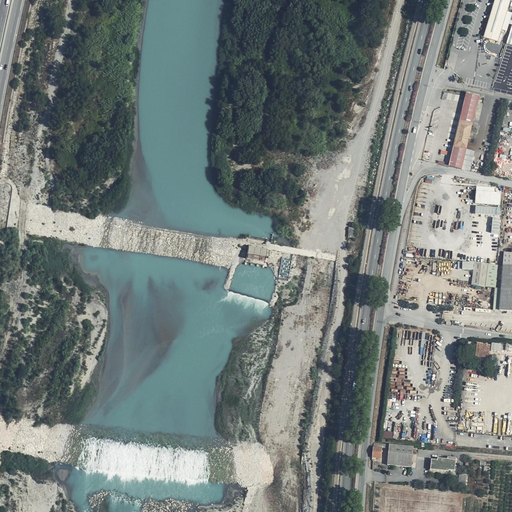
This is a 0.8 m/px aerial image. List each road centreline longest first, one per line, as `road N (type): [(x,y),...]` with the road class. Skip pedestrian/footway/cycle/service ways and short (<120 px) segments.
road 1 (track): [(402,0),(344,234),(316,511)]
road 2 (primary): [(432,0),(377,240),(344,511)]
road 3 (primary): [(394,225),(446,0)]
road 4 (primary): [(358,511),(380,312)]
road 5 (residential): [(394,225),(428,169),(511,183)]
road 6 (residential): [(511,339),(452,333),(380,312)]
